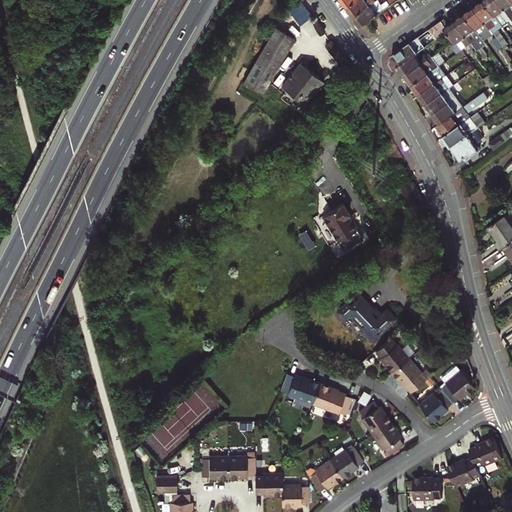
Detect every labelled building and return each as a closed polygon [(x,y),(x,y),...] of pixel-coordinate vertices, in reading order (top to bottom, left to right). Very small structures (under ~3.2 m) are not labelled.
[(289,0),(289,1),(294,6),(290,11),(284,5),(262,26),(267,31),(285,18),(304,3),(302,0),(301,0),(289,0)] [(358,0),(349,6),(356,16),(377,0),(358,0)] [(386,0),(381,4),(378,0),(377,0),(356,16),(363,25),(396,0),(386,0)] [(396,0),(363,25),(369,31),(374,32),(418,0),(396,0)] [(485,0),(483,0),(476,6),(504,45),(508,42),(499,29),(504,26),(485,0)] [(511,17),(499,0),(485,0),(504,26),(510,22),(511,25),(511,17)] [(511,0),(499,0),(511,17),(511,0)] [(294,6),(289,1),(284,5),(290,11),(294,6)] [(293,30),(311,16),(313,14),(304,3),(285,18),(293,30)] [(465,13),(482,36),(485,40),(490,36),(499,49),(504,45),(476,6),(465,13)] [(478,39),(482,36),(465,13),(456,20),(483,56),(487,52),(478,39)] [(430,29),(437,39),(449,30),(446,27),(442,20),(430,29)] [(446,27),(449,30),(456,41),(463,50),(469,45),(479,59),(483,56),(456,20),(446,27)] [(264,93),(268,85),(296,38),(275,26),(249,72),(251,75),(244,81),(264,93)] [(420,51),(426,47),(419,37),(392,56),(391,63),(396,69),(400,66),(420,51)] [(420,51),(400,66),(407,76),(436,55),(434,52),(428,56),(427,54),(424,56),(420,51)] [(436,55),(407,76),(413,85),(434,70),(444,63),(438,54),(436,55)] [(420,95),(427,105),(451,88),(454,85),(449,78),(472,62),(470,60),(451,72),(420,95)] [(299,73),(305,65),(301,61),(294,69),(299,73)] [(299,73),(294,69),(282,84),(306,103),(324,80),(305,65),(299,73)] [(434,70),(413,85),(420,95),(451,72),(448,68),(438,76),(434,70)] [(494,72),(484,80),(490,88),(491,89),(501,82),(494,72)] [(451,88),(427,105),(434,114),(463,93),(461,89),(455,94),(451,88)] [(464,106),(441,124),(438,125),(446,135),(471,117),(469,113),(494,94),(491,89),(490,88),(464,106)] [(463,93),(434,114),(441,124),(464,106),(460,100),(466,96),(463,93)] [(479,127),(488,121),(480,111),(471,117),(479,127)] [(471,117),(446,135),(453,145),(475,130),(479,127),(471,117)] [(494,149),(511,135),(511,127),(511,126),(489,142),(494,149)] [(482,140),(475,130),(453,145),(463,159),(466,157),(470,160),(474,157),(473,155),(482,148),(478,143),(482,140)] [(404,176),(412,192),(415,191),(407,175),(404,176)] [(412,192),(404,176),(395,181),(403,197),(412,192)] [(341,194),(321,206),(340,241),(360,230),(354,220),(353,221),(345,206),(346,205),(347,204),(341,194)] [(346,205),(345,206),(353,221),(354,220),(346,205)] [(511,240),(511,221),(507,214),(489,226),(499,240),(496,242),(501,249),(504,247),(511,240)] [(348,313),(373,338),(394,316),(384,306),(378,311),(355,289),(335,309),(343,317),(348,313)] [(422,332),(434,320),(423,309),(411,322),(422,332)] [(379,353),(391,368),(411,350),(398,336),(397,337),(393,331),(375,346),(380,352),(379,353)] [(410,388),(427,372),(422,366),(423,365),(411,350),(391,368),(403,382),(405,381),(410,388)] [(458,392),(460,394),(474,382),(455,360),(441,372),(446,379),(440,384),(452,398),(458,392)] [(289,394),(315,403),(322,382),(304,375),(304,377),(296,374),(296,376),(288,373),(282,390),(290,392),(289,394)] [(341,410),(348,413),(354,396),(347,394),(347,392),(340,389),(341,388),(322,382),(315,403),(341,412),(341,410)] [(449,404),(447,402),(452,398),(440,384),(435,388),(433,386),(419,399),(434,417),(449,404)] [(373,431),(391,418),(380,402),(378,403),(374,397),(359,407),(364,414),(362,415),(373,431)] [(390,451),(404,441),(400,435),(402,433),(391,418),(373,431),(383,446),(385,445),(390,451)] [(485,459),(503,452),(494,431),(476,438),(476,440),(469,443),(473,451),(477,461),(484,458),(485,459)] [(361,463),(360,461),(366,457),(356,442),(350,446),(348,444),(332,455),(346,474),(361,463)] [(249,471),(257,471),(256,454),(249,454),(249,451),(229,452),(229,474),(249,474),(249,471)] [(474,472),(480,469),(477,461),(473,451),(466,454),(466,452),(448,460),(449,463),(457,481),(474,474),(474,472)] [(210,475),(229,474),(229,452),(209,452),(209,455),(202,455),(202,465),(202,472),(210,472),(210,475)] [(330,485),(346,474),(332,455),(317,466),(319,468),(312,473),(323,487),(329,483),(330,485)] [(265,492),(285,491),(285,480),(284,468),(265,469),(265,471),(257,471),(257,478),(257,490),(265,489),(265,492)] [(436,490),(443,491),(444,470),(436,470),(436,468),(417,468),(416,491),(436,491),(436,490)] [(158,488),(178,487),(177,471),(157,471),(158,488)] [(305,500),(312,500),(312,482),(304,482),(304,480),(285,480),(285,491),(285,503),(305,503),(305,500)] [(193,511),(194,497),(191,497),(191,489),(182,489),(173,490),(173,498),(170,498),(171,506),(163,506),(163,511),(193,511)]
